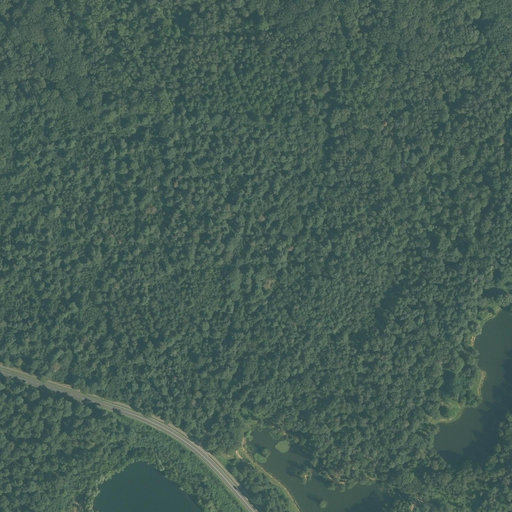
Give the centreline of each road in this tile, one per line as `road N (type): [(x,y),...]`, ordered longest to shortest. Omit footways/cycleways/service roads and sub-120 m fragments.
road 1 (track): [(0,98),(252,114),(511,160)]
road 2 (track): [(345,126),(210,429)]
road 3 (tertiary): [(0,374),(172,434),(206,458),(253,511)]
road 4 (track): [(300,225),(511,271)]
road 5 (track): [(424,255),(345,126)]
road 6 (track): [(345,126),(264,0)]
